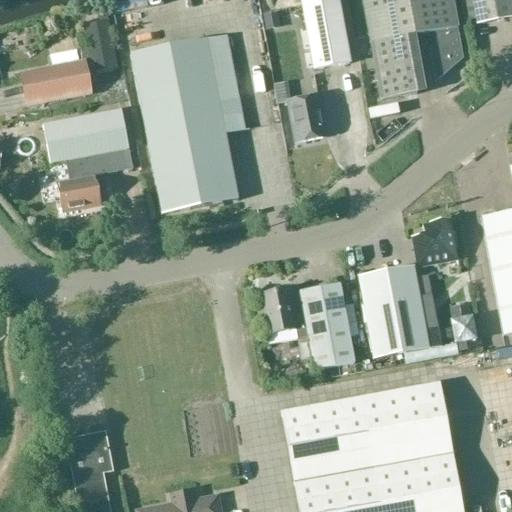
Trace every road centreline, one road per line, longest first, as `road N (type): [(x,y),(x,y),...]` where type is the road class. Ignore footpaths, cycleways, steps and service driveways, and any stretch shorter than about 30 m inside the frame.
road 1 (unclassified): [(0,249),(29,283),(54,290),(334,238),(361,226),(511,106)]
road 2 (unknown): [(239,402),(436,369),(455,386),(482,493)]
road 3 (unknown): [(218,261),(239,402)]
